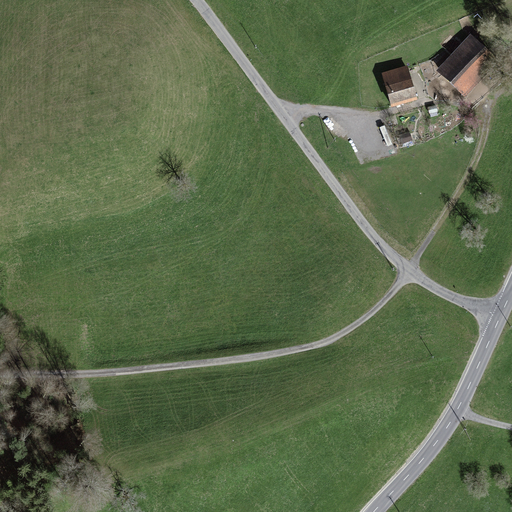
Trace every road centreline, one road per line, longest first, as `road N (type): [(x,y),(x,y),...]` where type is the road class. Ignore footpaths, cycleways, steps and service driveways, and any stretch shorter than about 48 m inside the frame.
road 1 (unclassified): [(197,0),(389,253),(500,317)]
road 2 (track): [(0,379),(74,378),(312,348),(372,315),(411,269)]
road 3 (unclassified): [(500,317),(439,439),(373,511)]
